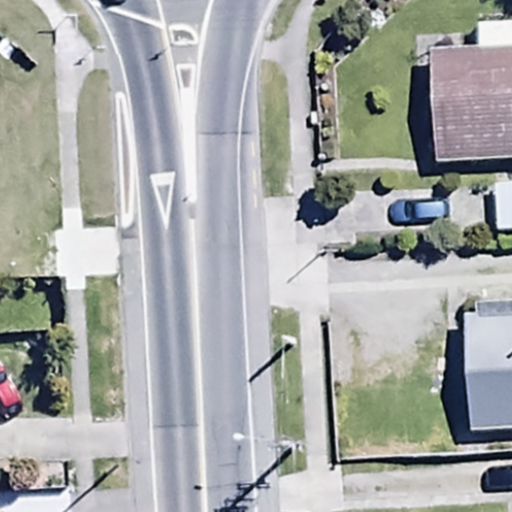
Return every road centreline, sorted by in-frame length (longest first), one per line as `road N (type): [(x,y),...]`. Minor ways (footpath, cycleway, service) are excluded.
road 1 (secondary): [(199,511),(184,230)]
road 2 (secondary): [(184,230),(126,0)]
road 3 (secondary): [(230,0),(184,230)]
